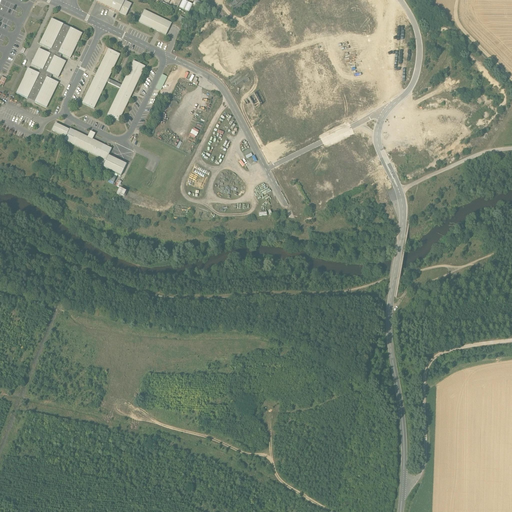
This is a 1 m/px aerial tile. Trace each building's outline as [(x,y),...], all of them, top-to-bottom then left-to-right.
[(130,5),(119,0),(98,0),(97,4),(125,17),(130,5)] [(182,0),(179,8),(188,12),(192,4),(182,0)] [(194,0),(192,5),(199,8),(202,3),(194,0)] [(171,25),(144,12),(140,24),(167,37),(171,25)] [(63,26),(51,21),(40,45),(52,51),(63,26)] [(82,34),(71,30),(60,56),(71,60),(82,34)] [(120,56),(107,50),(82,105),(93,111),(120,56)] [(50,56),(39,51),(32,66),(42,71),(50,56)] [(65,64),(54,59),(48,74),(59,79),(65,64)] [(144,68),(132,62),(107,116),(119,122),(144,68)] [(39,76),(28,71),(16,94),(27,100),(39,76)] [(161,91),(167,77),(162,75),(155,89),(161,91)] [(58,85),(47,80),(36,105),(47,110),(58,85)] [(70,131),(56,125),(53,132),(66,138),(70,131)] [(195,138),(199,131),(193,128),(190,135),(195,138)] [(109,157),(113,150),(91,139),(70,129),(70,131),(66,138),(65,141),(107,161),(109,157)] [(346,147),(353,162),(359,159),(353,144),(346,147)] [(128,165),(109,157),(107,161),(103,168),(122,177),(128,165)] [(380,179),(386,176),(382,165),(376,167),(380,179)] [(346,180),(357,174),(353,167),(342,172),(346,180)] [(111,173),(108,183),(113,185),(117,175),(111,173)] [(379,191),(385,188),(383,182),(377,185),(379,191)] [(317,206),(309,209),(312,215),(319,211),(317,206)]
